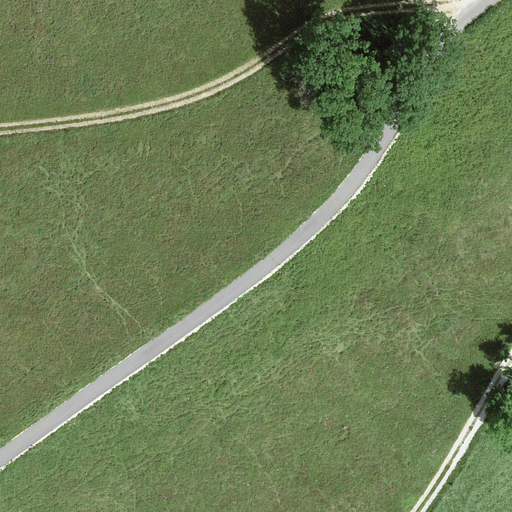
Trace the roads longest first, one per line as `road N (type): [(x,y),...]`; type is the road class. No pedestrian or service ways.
road 1 (track): [(481,0),(326,214),(0,458)]
road 2 (track): [(0,128),(171,102),(247,70),(324,23),(475,2)]
road 3 (track): [(419,511),(511,351)]
